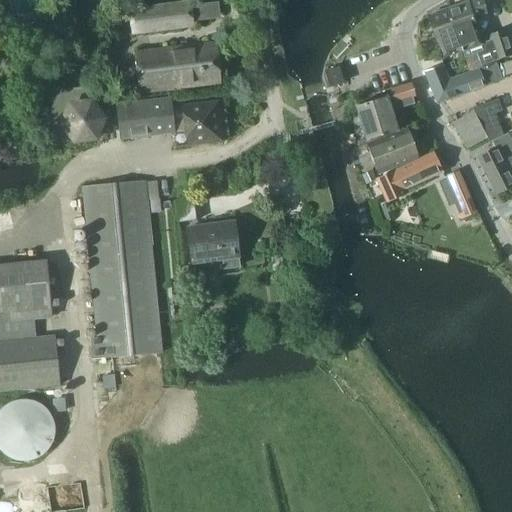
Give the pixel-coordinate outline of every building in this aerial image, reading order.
[(483,0),(476,0),(449,9),(463,51),(469,71),(482,66),(481,64),(484,63),(509,54),(511,52),(511,45),(507,30),(489,36),(492,44),(484,47),(483,44),(475,18),(488,13),(483,0)] [(134,32),(194,25),(191,2),(131,9),(134,32)] [(444,57),(463,51),(449,9),(429,16),(437,43),(439,42),(444,57)] [(141,92),(222,83),(217,43),(136,52),(141,92)] [(482,66),(469,71),(449,79),(444,64),(426,71),(438,103),(503,79),(496,61),(482,66)] [(340,66),(325,71),(330,87),(345,83),(340,66)] [(392,96),(388,98),(392,112),(415,105),(413,97),(415,96),(411,83),(391,90),(392,96)] [(367,140),(398,131),(387,97),(356,106),(367,140)] [(172,98),(117,104),(121,140),(176,133),(177,132),(186,131),(188,145),(224,141),(219,101),(183,105),(183,106),(173,107),(172,98)] [(489,139),(504,134),(496,112),(502,110),(498,98),(473,107),(489,139)] [(466,148),(487,137),(474,111),(453,122),(466,148)] [(417,154),(407,128),(367,144),(378,173),(422,157),(421,153),(417,154)] [(511,131),(492,141),(495,148),(508,141),(511,150),(511,131)] [(511,150),(508,141),(495,148),(478,156),(496,194),(511,186),(511,150)] [(387,201),(419,186),(417,182),(441,171),(433,153),(377,179),(387,201)] [(461,218),(476,212),(459,171),(447,176),(462,213),(459,214),(461,218)] [(145,180),(84,185),(98,337),(91,338),(92,344),(93,360),(100,359),(161,353),(158,325),(145,180)] [(179,221),(200,219),(197,199),(177,201),(179,221)] [(235,222),(188,228),(192,262),(223,258),(225,269),(240,267),(238,256),(239,256),(235,222)] [(47,260),(0,263),(0,320),(31,318),(52,316),(47,260)] [(0,392),(61,386),(60,383),(56,335),(33,337),(17,339),(14,339),(0,340),(0,392)] [(26,399),(21,399),(13,400),(8,402),(3,405),(0,408),(0,455),(1,457),(6,461),(12,463),(18,465),(25,465),(33,464),(39,461),(44,459),(49,454),(52,449),(55,443),(57,437),(57,430),(56,423),(54,417),(51,412),(46,407),(41,403),(35,400),(26,399)]
